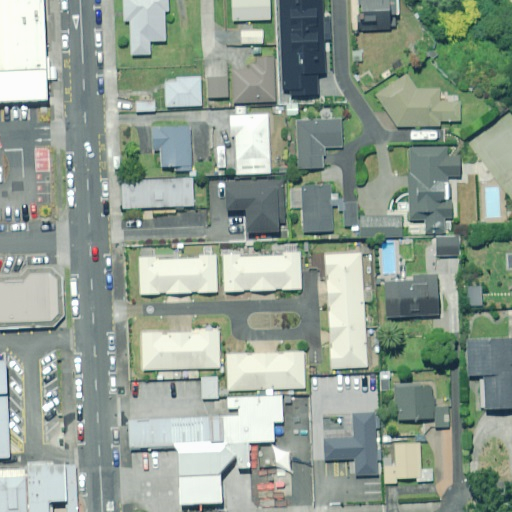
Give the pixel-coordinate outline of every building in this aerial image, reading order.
[(0,0),(0,101),(49,99),(45,0),(0,0)] [(169,0),(123,0),(124,21),(131,21),(132,55),(151,54),(151,41),(167,40),(166,10),(170,10),(169,0)] [(271,19),(270,0),(231,0),(232,21),(271,19)] [(289,0),(293,94),(319,93),(318,74),(326,73),(323,0),(289,0)] [(358,0),(360,30),(389,29),(389,15),(398,15),(397,0),(358,0)] [(265,43),(265,31),(242,31),(242,43),(265,43)] [(275,57),(260,57),(260,63),(252,64),(252,69),(233,69),(234,102),(276,101),(275,57)] [(418,89),(407,74),(376,95),(398,126),(440,124),(440,120),(459,119),(458,95),(440,96),(440,88),(418,89)] [(203,105),(202,77),(177,78),(178,82),(166,83),(167,106),(203,105)] [(229,97),(229,77),(208,78),(209,97),(229,97)] [(269,114),(229,116),(230,136),(236,136),(238,174),(272,173),(269,114)] [(342,146),(341,120),(297,122),(299,168),(326,167),(325,147),(342,146)] [(191,170),(190,127),(152,128),(152,150),(160,150),(161,167),(176,167),(176,170),(191,170)] [(453,175),(460,175),(460,158),(453,158),(453,156),(447,156),(448,147),(410,146),(408,220),(426,220),(426,232),(444,232),(445,217),(452,217),(452,200),(443,200),(444,181),(453,181),(453,175)] [(195,206),(194,178),(122,181),(123,208),(195,206)] [(332,188),(304,190),(291,190),(291,207),(303,207),(303,232),(333,231),(332,188)] [(284,197),(234,199),(235,226),(251,225),(252,238),(286,237),(284,197)] [(358,227),(358,204),(340,203),(340,211),(344,211),(344,226),(358,227)] [(402,216),(362,216),(362,237),(402,237),(402,216)] [(459,257),(459,237),(437,237),(437,257),(459,257)] [(204,246),(204,255),(201,255),(201,259),(157,260),(157,257),(155,257),(155,247),(141,248),(142,257),(140,257),(141,294),(219,291),(218,258),(218,255),(216,255),(215,245),(204,246)] [(368,367),(363,250),(326,252),(332,368),(368,367)] [(303,289),(302,252),(285,253),(285,256),(242,257),(242,254),(225,255),(226,291),(303,289)] [(438,316),(436,275),(413,276),(414,280),(376,282),(377,318),(438,316)] [(53,290),(0,291),(0,333),(54,332),(53,290)] [(505,309),(504,296),(491,297),(491,310),(505,309)] [(221,368),(220,330),(142,332),(143,369),(221,368)] [(511,408),(511,337),(467,340),(468,376),(483,375),(485,409),(511,408)] [(306,388),(305,352),(228,354),(230,390),(306,388)] [(220,399),(221,378),(203,377),(202,398),(220,399)] [(433,383),(397,385),(399,420),(435,418),(433,383)] [(183,455),(185,511),(226,511),(225,472),(248,471),(248,451),(284,450),(283,403),(227,404),(228,425),(131,428),(131,457),(183,455)] [(451,407),(437,407),(436,427),(450,427),(451,407)] [(377,412),(352,413),(353,438),(326,438),(325,423),(313,423),(314,446),(324,446),(324,460),(355,459),(355,475),(378,474),(377,412)] [(421,469),(421,443),(396,444),(396,465),(386,465),(386,483),(398,483),(398,478),(418,478),(418,482),(434,481),(434,469),(421,469)] [(0,475),(0,511),(70,511),(70,473),(0,475)]
